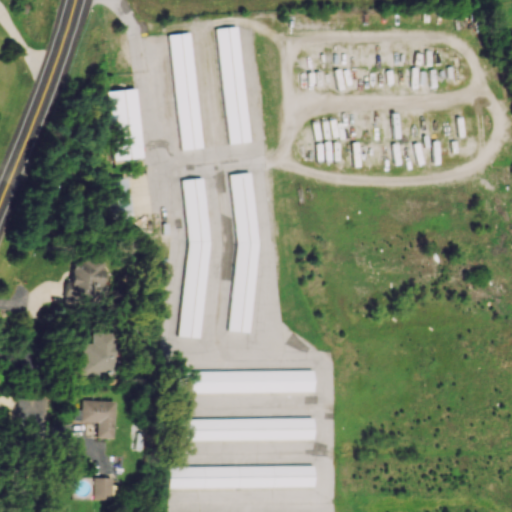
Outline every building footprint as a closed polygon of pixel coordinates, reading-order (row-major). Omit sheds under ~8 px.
[(212,28),(233,26),(247,141),(226,143),(212,28)] [(166,34),(187,32),(200,147),(179,150),(166,34)] [(135,88),(108,90),(112,160),(140,158),(135,88)] [(246,172),(255,241),(247,333),(226,331),(234,239),(226,175),(246,172)] [(199,177),(208,241),(197,337),(176,335),(187,238),(179,179),(199,177)] [(131,219),(125,178),(105,181),(111,222),(131,219)] [(68,261),(68,285),(62,285),(62,301),(87,301),(87,285),(98,285),(98,262),(68,261)] [(78,374),(112,374),(112,333),(89,333),(89,343),(78,343),(78,374)] [(311,391),(169,392),(169,369),(310,368),(311,391)] [(12,396),(0,395),(0,417),(11,418),(12,396)] [(110,437),(112,401),(79,399),(78,409),(72,409),(72,421),(94,422),(93,437),(110,437)] [(310,438),(168,439),(168,416),(309,415),(310,438)] [(311,486),(169,487),(169,465),(311,464),(311,486)] [(108,500),(109,477),(91,477),(90,499),(108,500)]
